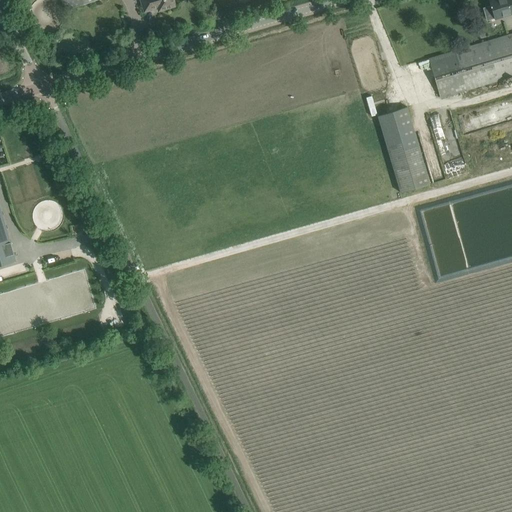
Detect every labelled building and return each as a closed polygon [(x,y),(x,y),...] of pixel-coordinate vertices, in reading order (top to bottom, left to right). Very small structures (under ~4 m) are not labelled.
[(60,0),(64,9),(94,0),(60,0)] [(140,0),(144,12),(157,8),(158,11),(175,6),(173,0),(140,0)] [(511,0),(498,0),(491,2),(490,0),(489,1),(491,5),(490,6),(490,7),(491,7),(495,18),(511,13),(511,0)] [(511,33),(428,59),(440,97),(511,75),(511,33)] [(370,116),(376,114),(370,95),(365,96),(370,116)] [(430,184),(407,107),(377,116),(400,193),(430,184)] [(456,161),(444,165),(446,173),(458,169),(456,161)] [(0,267),(16,264),(0,209),(0,267)]
